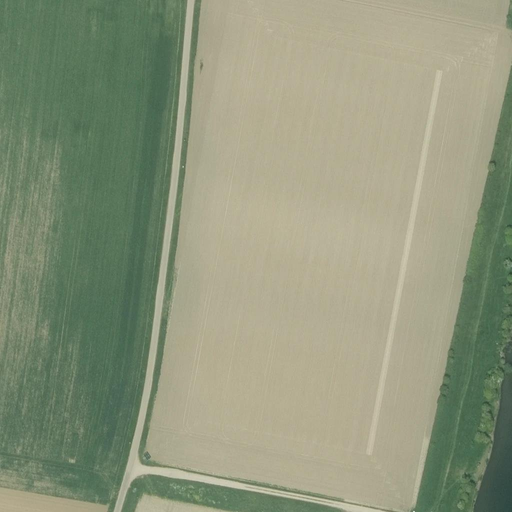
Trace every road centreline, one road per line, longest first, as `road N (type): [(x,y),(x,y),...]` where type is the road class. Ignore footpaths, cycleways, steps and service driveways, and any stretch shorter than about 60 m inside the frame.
road 1 (unclassified): [(116,511),(147,382),(190,0)]
road 2 (track): [(367,511),(130,467)]
